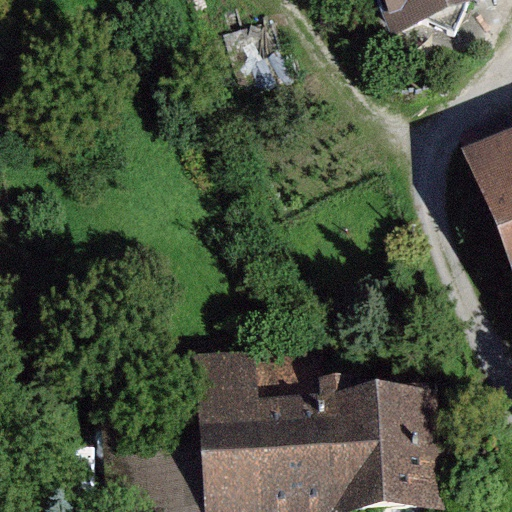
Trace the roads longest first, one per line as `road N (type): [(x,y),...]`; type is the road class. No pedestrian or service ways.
road 1 (track): [(287,0),(404,143),(444,251),(511,383)]
road 2 (track): [(404,143),(451,117),(511,63)]
